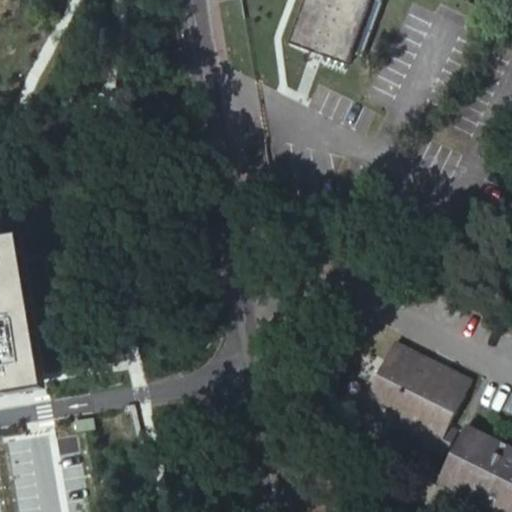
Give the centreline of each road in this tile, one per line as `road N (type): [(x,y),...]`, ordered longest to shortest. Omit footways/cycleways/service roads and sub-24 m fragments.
road 1 (unclassified): [(251,375),(190,0)]
road 2 (unclassified): [(251,375),(0,421)]
road 3 (unclassified): [(271,511),(251,375)]
